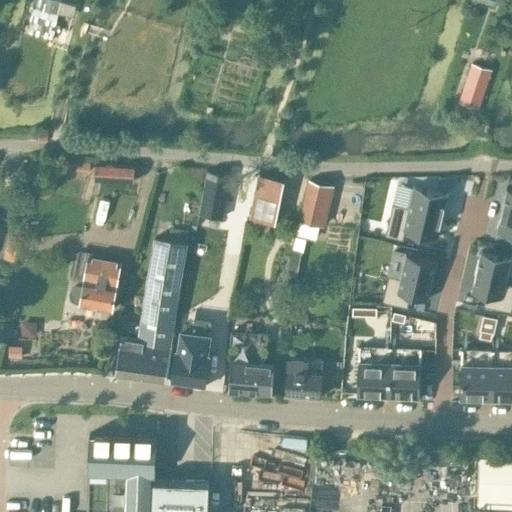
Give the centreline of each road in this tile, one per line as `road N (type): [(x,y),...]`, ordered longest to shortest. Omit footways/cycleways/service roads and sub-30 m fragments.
road 1 (unclassified): [(0,386),(258,413),(511,419)]
road 2 (unclassified): [(0,149),(262,167)]
road 3 (unclassified): [(262,167),(511,164)]
